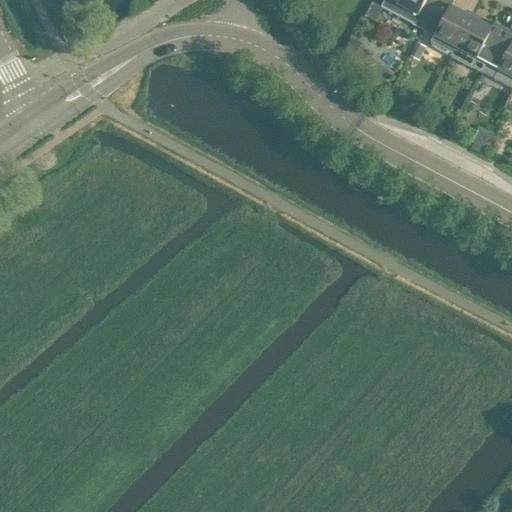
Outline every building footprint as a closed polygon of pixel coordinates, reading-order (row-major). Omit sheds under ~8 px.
[(371,0),(368,0),(362,12),(373,18),(380,4),(378,3),(371,0)] [(380,0),(378,3),(380,4),(410,20),(409,21),(421,27),(434,0),(380,0)] [(434,0),(421,27),(431,32),(428,37),(429,39),(430,43),(448,53),(469,14),(448,3),(449,0),(434,0)] [(469,14),(448,53),(480,69),(503,25),(492,19),(489,24),(469,14)] [(511,29),(503,25),(480,69),(490,74),(490,75),(511,86),(511,85),(511,29)] [(349,36),(343,48),(351,52),(358,40),(349,36)] [(426,98),(420,110),(426,113),(432,101),(426,98)]
